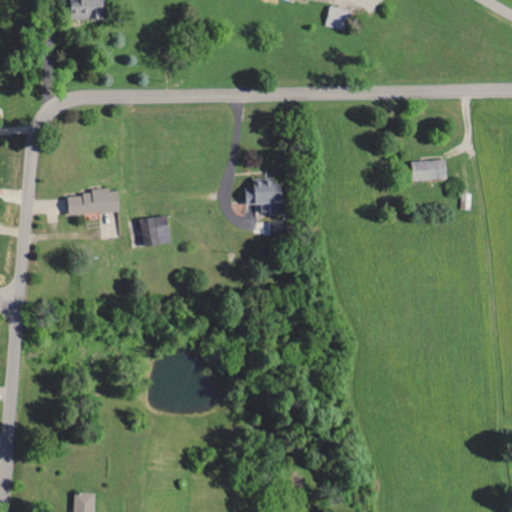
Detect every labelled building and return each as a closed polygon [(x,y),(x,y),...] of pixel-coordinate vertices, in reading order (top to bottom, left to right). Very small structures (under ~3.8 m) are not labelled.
[(357,12),(336,6),(330,26),(352,32),(357,12)] [(453,160),(417,161),(418,180),(454,179),(453,160)] [(249,189),(250,205),(286,203),(285,180),(259,181),(259,188),(249,189)] [(127,212),(126,191),(73,194),(74,215),(127,212)] [(143,220),(149,248),(178,243),(173,215),(143,220)] [(100,511),(101,493),(80,492),(78,511),(100,511)]
